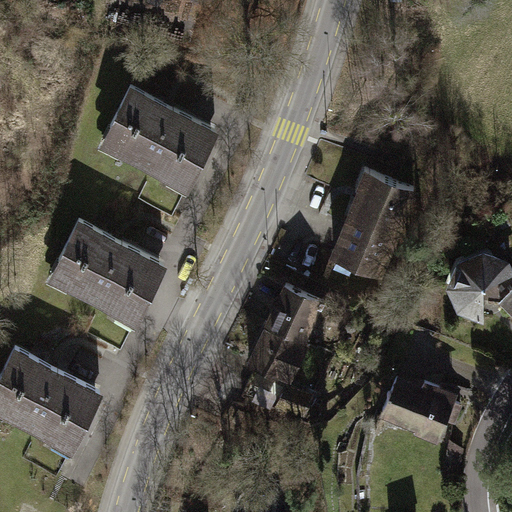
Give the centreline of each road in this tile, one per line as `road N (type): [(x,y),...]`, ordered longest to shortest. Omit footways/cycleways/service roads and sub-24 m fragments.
road 1 (tertiary): [(334,0),(293,132),(185,365),(129,511)]
road 2 (residential): [(511,384),(489,418),(478,461),(485,511)]
